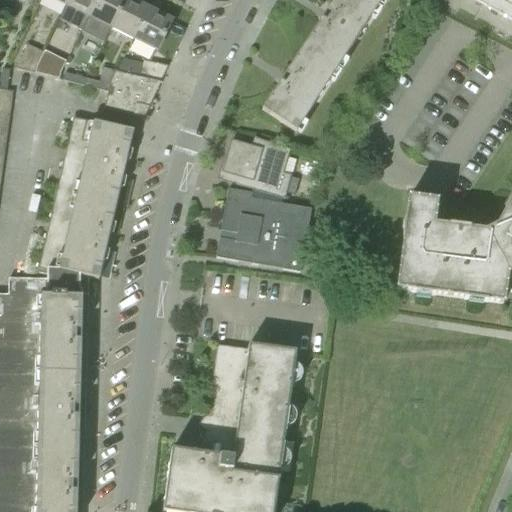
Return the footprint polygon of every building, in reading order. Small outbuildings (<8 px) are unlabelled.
[(88,19),(97,0),(69,0),(65,7),(88,19)] [(125,0),(97,0),(88,19),(111,30),(125,0)] [(132,41),(148,10),(127,0),(125,0),(111,30),(132,41)] [(366,0),(333,0),(320,20),(302,48),(337,71),(378,7),(366,0)] [(511,21),(511,0),(472,0),(488,9),(487,9),(501,17),(501,16),(511,21)] [(156,53),(164,35),(171,22),(148,10),(132,41),(156,53)] [(15,70),(34,75),(35,68),(36,68),(42,54),(27,47),(15,70)] [(302,48),(280,83),(261,112),(295,134),(337,71),(302,48)] [(160,84),(167,68),(166,68),(141,61),(134,77),(134,78),(160,84)] [(35,68),(34,75),(54,80),(56,73),(36,68),(35,68)] [(95,83),(84,80),(83,88),(107,94),(110,81),(115,72),(99,68),(95,83)] [(0,91),(6,92),(9,71),(2,70),(0,81),(0,91)] [(134,77),(115,72),(110,81),(107,94),(103,111),(141,119),(145,117),(160,84),(134,78),(134,77)] [(64,75),(62,82),(83,88),(84,80),(64,75)] [(0,104),(10,106),(12,93),(6,92),(0,91),(0,104)] [(10,106),(0,104),(0,116),(9,117),(10,106)] [(0,128),(7,129),(9,117),(0,116),(0,128)] [(72,120),(72,121),(55,194),(115,208),(132,134),(72,120)] [(283,175),(290,152),(261,142),(258,150),(230,143),(221,175),(236,179),(234,186),(284,200),(291,177),(283,175)] [(311,206),(227,191),(220,233),(221,233),(220,241),(218,240),(215,260),(299,275),(311,206)] [(46,278),(86,279),(98,282),(115,208),(55,194),(37,275),(46,277),(46,278)] [(502,305),(503,296),(505,284),(511,285),(511,284),(511,195),(502,215),(503,215),(496,229),(485,235),(469,232),(446,228),(446,229),(432,227),(435,204),(407,200),(405,215),(401,239),(402,239),(395,291),(411,293),(410,294),(434,297),(434,296),(463,300),(463,301),(487,304),(487,303),(502,305)] [(0,511),(75,511),(81,302),(86,302),(86,279),(46,278),(46,282),(7,281),(7,298),(0,297),(0,511)] [(216,347),(207,413),(205,429),(198,428),(198,430),(198,433),(198,435),(198,436),(199,438),(200,439),(201,441),(202,442),(204,443),(206,444),(208,445),(217,447),(215,459),(170,452),(161,511),(272,511),(295,354),(247,348),(247,351),(216,347)]
